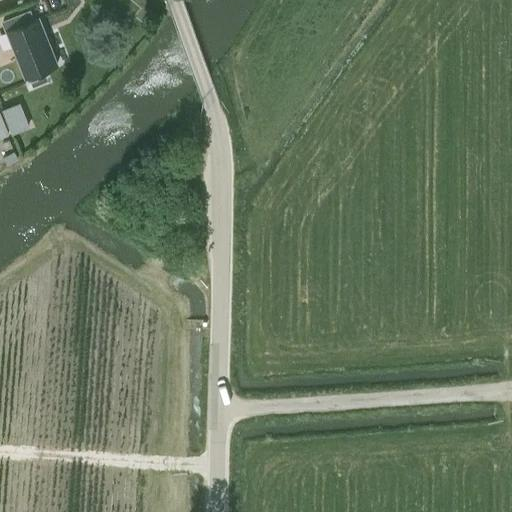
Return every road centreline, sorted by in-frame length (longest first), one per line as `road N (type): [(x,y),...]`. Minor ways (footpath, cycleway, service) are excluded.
road 1 (unclassified): [(220,406),(220,161),(210,101),(174,0)]
road 2 (unclassified): [(220,406),(511,391)]
